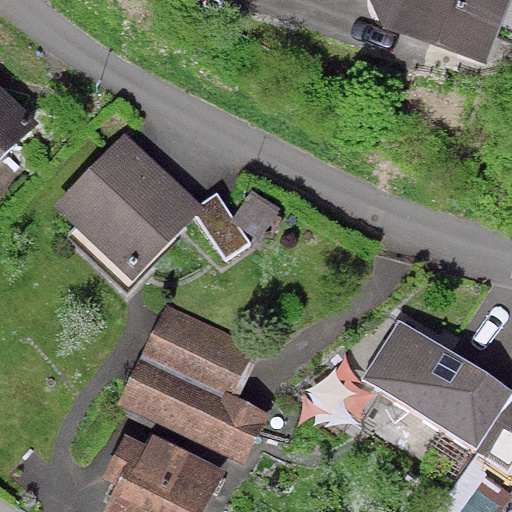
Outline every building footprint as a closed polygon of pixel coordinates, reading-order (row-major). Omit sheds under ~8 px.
[(505,0),(367,0),(366,5),(490,46),(505,0)] [(0,148),(31,115),(0,85),(0,148)] [(195,201),(125,136),(65,200),(134,265),(195,201)] [(249,341),(169,306),(130,397),(247,448),(263,410),(226,394),(249,341)] [(509,385),(404,322),(374,372),(480,435),(509,385)] [(197,511),(220,469),(157,435),(117,509),(122,511),(197,511)]
